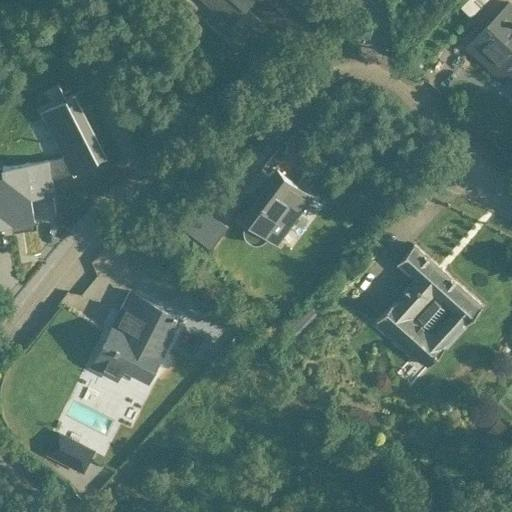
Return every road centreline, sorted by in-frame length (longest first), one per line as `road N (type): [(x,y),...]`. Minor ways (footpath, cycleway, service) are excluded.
road 1 (residential): [(264,109),(111,201),(0,335)]
road 2 (residential): [(511,191),(371,67),(331,69),(264,109)]
road 3 (residential): [(264,109),(331,117),(511,207)]
